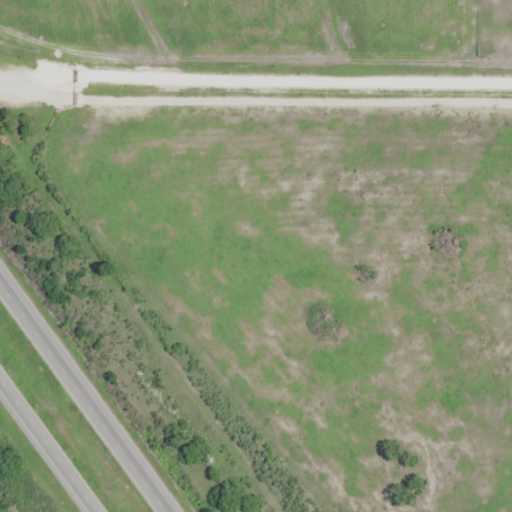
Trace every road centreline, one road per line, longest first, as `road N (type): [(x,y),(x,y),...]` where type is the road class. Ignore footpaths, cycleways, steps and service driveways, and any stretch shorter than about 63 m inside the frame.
road 1 (motorway): [(171,511),(0,277)]
road 2 (motorway): [(0,373),(100,511)]
